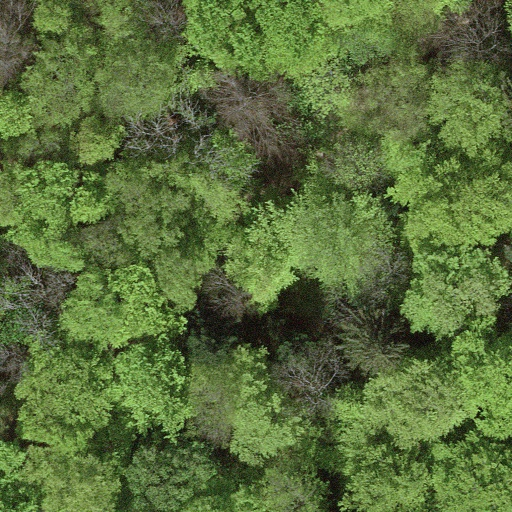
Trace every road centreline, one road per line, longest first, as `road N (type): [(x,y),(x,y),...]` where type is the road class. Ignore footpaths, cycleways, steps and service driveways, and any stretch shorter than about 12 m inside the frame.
road 1 (track): [(39,511),(142,341),(340,113),(478,0)]
road 2 (track): [(338,0),(216,192),(201,273)]
